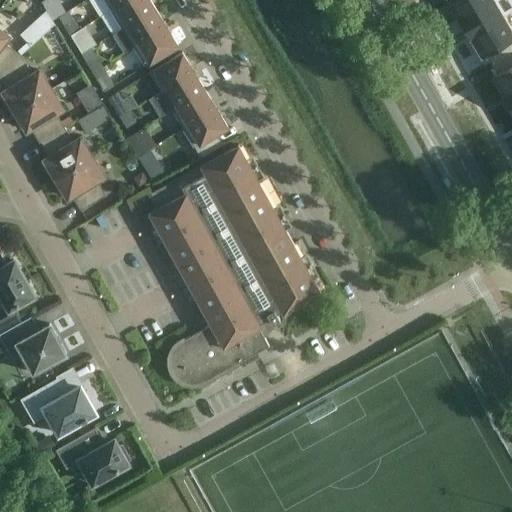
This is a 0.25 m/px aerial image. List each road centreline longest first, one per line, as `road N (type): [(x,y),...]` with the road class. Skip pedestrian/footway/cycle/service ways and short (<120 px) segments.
road 1 (residential): [(386,334),(168,454),(37,208)]
road 2 (residential): [(386,334),(200,0)]
road 3 (tertiary): [(511,253),(366,0)]
road 4 (unclassified): [(386,334),(511,266)]
